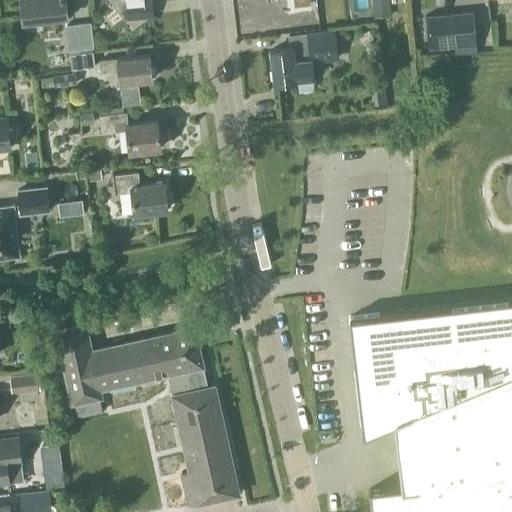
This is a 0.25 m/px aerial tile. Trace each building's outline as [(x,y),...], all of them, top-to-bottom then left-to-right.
[(64,0),(20,0),(22,17),(40,15),(41,20),(66,17),(64,0)] [(125,0),(126,0),(127,18),(153,16),(151,1),(150,1),(149,0),(125,0)] [(391,15),(389,0),(371,0),(373,17),(391,15)] [(428,49),(476,44),(473,11),(425,16),(428,49)] [(68,50),(92,48),(90,24),(66,26),(68,50)] [(296,80),(313,78),(311,59),(337,56),(334,31),(289,36),(290,48),(270,50),(274,83),(296,81),(296,80)] [(73,69),(95,67),(94,51),(71,53),(73,69)] [(119,82),(151,78),(148,54),(116,58),(98,60),(100,73),(118,71),(119,82)] [(77,84),(75,73),(52,76),(54,87),(77,84)] [(370,89),(372,105),(386,103),(384,87),(370,89)] [(94,123),(92,112),(79,114),(81,125),(94,123)] [(160,147),(157,120),(126,124),(124,113),(99,116),(101,132),(126,129),(129,151),(160,147)] [(0,149),(10,148),(7,118),(0,118),(0,149)] [(167,208),(164,181),(139,184),(138,172),(112,175),(114,194),(131,192),(134,212),(167,208)] [(13,205),(0,206),(0,257),(19,255),(14,214),(49,210),(46,186),(17,190),(19,205),(13,206),(13,205)] [(511,511),(511,298),(424,309),(418,309),(403,311),(386,313),(377,314),(370,315),(349,317),(363,436),(395,423),(401,420),(405,418),(412,484),(403,485),(369,489),(371,511),(511,511)] [(203,365),(194,326),(91,349),(85,322),(55,329),(71,403),(74,402),(77,417),(103,411),(100,396),(101,396),(100,388),(168,373),(172,393),(172,394),(189,470),(181,472),(188,504),(239,493),(214,384),(202,387),(197,367),(203,365)] [(40,390),(38,372),(9,376),(12,394),(40,390)] [(0,483),(9,482),(7,466),(21,464),(18,437),(0,438),(0,483)] [(61,469),(44,471),(46,489),(49,488),(64,487),(61,469)] [(52,508),(49,488),(46,489),(19,492),(21,511),(52,508)]
